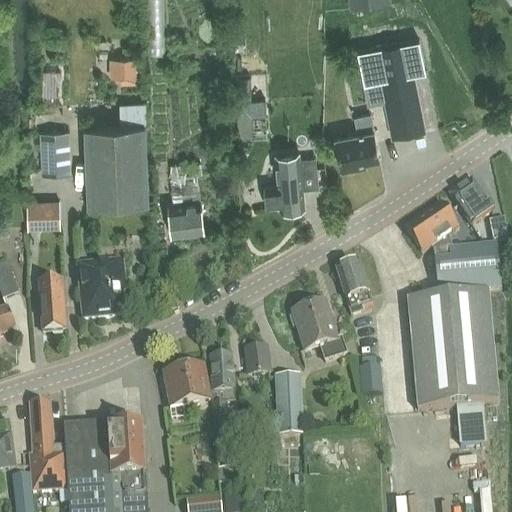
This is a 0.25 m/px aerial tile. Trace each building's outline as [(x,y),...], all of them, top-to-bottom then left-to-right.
[(158,0),(141,0),(143,55),(160,54),(158,0)] [(349,0),(351,8),(388,0),(349,0)] [(399,44),(359,52),(370,104),(384,101),(392,139),(426,132),(414,74),(426,71),(419,40),(399,44)] [(136,58),(120,59),(121,84),(137,84),(136,58)] [(370,114),(354,118),(357,133),(335,137),(342,170),(345,169),(348,171),(355,170),(357,166),(360,166),(360,163),(380,158),(370,114)] [(85,127),(88,206),(148,204),(145,125),(85,127)] [(68,131),(41,132),(43,172),(69,171),(68,131)] [(278,186),(265,187),(267,207),(280,206),(280,209),(304,207),(303,190),(319,188),(316,158),(300,159),(300,153),(276,155),(276,161),(278,186)] [(472,180),(449,196),(471,228),(494,213),(472,180)] [(61,227),(60,198),(27,199),(28,228),(61,227)] [(404,227),(421,252),(428,248),(432,252),(451,251),(448,234),(459,226),(442,201),(404,227)] [(172,237),(203,233),(199,202),(168,206),(172,237)] [(504,221),(489,223),(494,245),(509,242),(504,221)] [(436,298),(407,301),(417,413),(497,405),(487,293),(499,292),(495,247),(451,251),(432,252),(436,298)] [(125,317),(122,293),(126,292),(123,262),(77,267),(82,321),(125,317)] [(0,291),(4,301),(19,295),(6,263),(0,265),(0,291)] [(359,264),(336,272),(351,318),(374,311),(359,264)] [(68,334),(64,286),(41,288),(44,336),(68,334)] [(321,350),(325,364),(345,358),(340,342),(337,343),(325,304),(291,315),(304,355),(321,350)] [(0,311),(0,348),(1,348),(0,344),(0,339),(16,333),(7,309),(0,311)] [(248,378),(266,377),(265,352),(246,353),(248,378)] [(232,358),(210,360),(217,460),(231,459),(230,442),(227,405),(235,404),(232,358)] [(208,403),(205,386),(202,368),(179,372),(177,369),(167,370),(167,374),(164,375),(170,409),(208,403)] [(403,401),(415,401),(413,371),(401,372),(403,401)] [(298,376),(275,377),(278,438),(292,437),(301,437),(298,376)] [(50,406),(30,407),(33,457),(30,458),(33,495),(59,493),(69,492),(66,447),(53,448),(50,406)] [(148,511),(142,425),(65,430),(66,447),(69,492),(70,505),(69,511),(148,511)] [(0,438),(0,470),(17,469),(14,437),(0,438)] [(415,496),(422,496),(422,511),(434,511),(433,489),(424,489),(423,459),(414,459),(415,496)] [(399,465),(399,494),(410,494),(409,465),(399,465)] [(33,511),(29,476),(13,477),(16,511),(33,511)] [(69,492),(59,493),(60,506),(70,505),(69,492)] [(394,503),(394,511),(413,511),(413,503),(394,503)]
